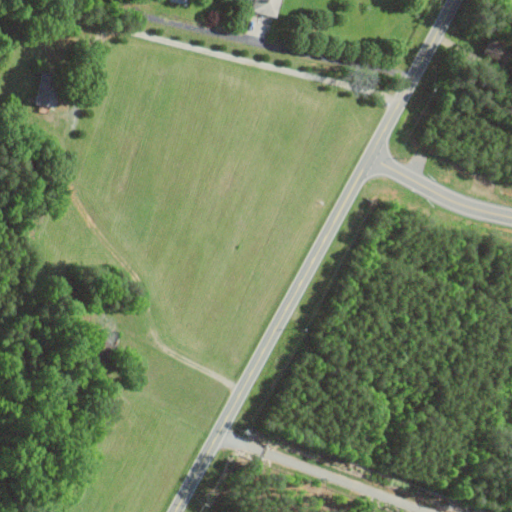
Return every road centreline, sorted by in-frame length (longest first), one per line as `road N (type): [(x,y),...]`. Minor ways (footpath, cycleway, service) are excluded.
road 1 (tertiary): [(175,511),(454,0)]
road 2 (residential): [(370,156),(452,199),(511,215)]
